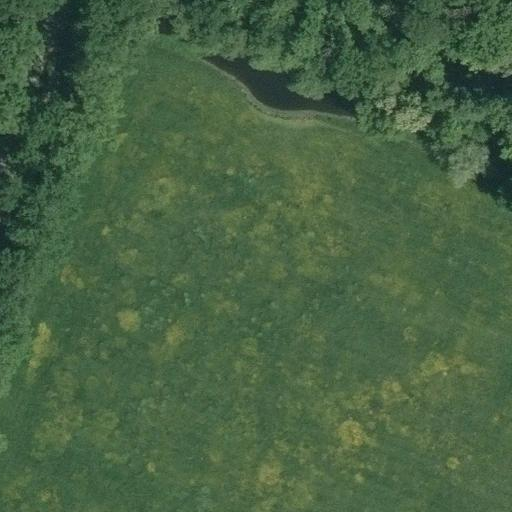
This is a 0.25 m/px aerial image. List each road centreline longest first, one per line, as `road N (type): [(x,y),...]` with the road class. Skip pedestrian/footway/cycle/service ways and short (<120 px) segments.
road 1 (unclassified): [(247,0),(370,61),(511,91)]
road 2 (tertiary): [(0,143),(55,0)]
